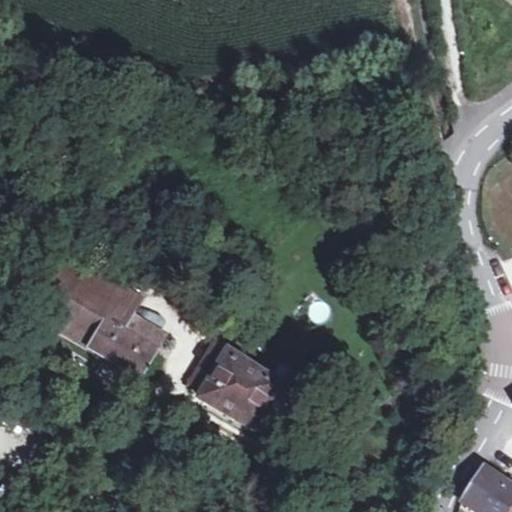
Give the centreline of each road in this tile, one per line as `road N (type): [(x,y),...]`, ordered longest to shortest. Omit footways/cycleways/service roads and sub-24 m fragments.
road 1 (residential): [(511,113),(470,148),(456,175),(456,230),(506,342)]
road 2 (residential): [(506,342),(507,368),(439,511)]
